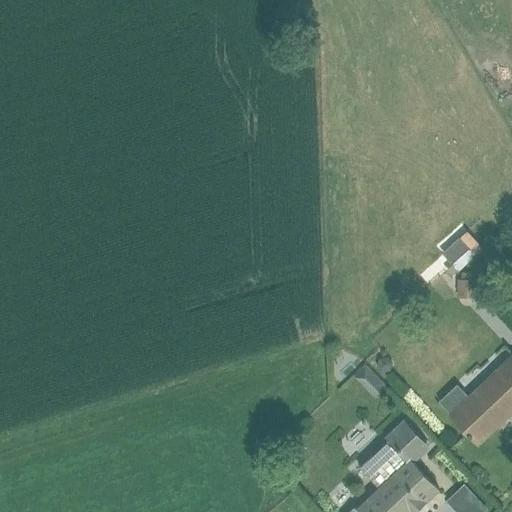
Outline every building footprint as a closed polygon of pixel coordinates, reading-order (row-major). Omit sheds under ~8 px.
[(478,276),(504,253),(486,234),(461,257),(478,276)] [(477,300),(495,302),(497,285),(479,282),(477,300)] [(485,455),(511,431),(511,351),(510,349),(443,408),(485,455)] [(405,446),(378,467),(381,471),(408,450),(405,446)] [(362,511),(415,511),(439,490),(411,458),(357,506),(362,511)] [(464,505),(471,511),(506,511),(507,511),(482,486),(464,505)]
